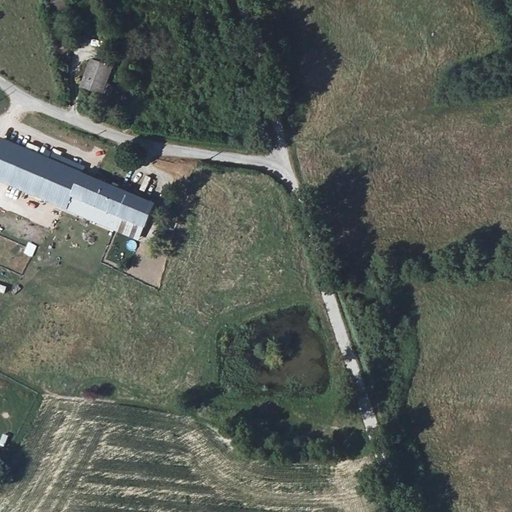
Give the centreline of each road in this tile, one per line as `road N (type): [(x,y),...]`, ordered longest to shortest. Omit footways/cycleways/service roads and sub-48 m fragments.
road 1 (unclassified): [(239,0),(285,169),(137,143),(18,102),(0,88)]
road 2 (track): [(285,169),(396,511)]
